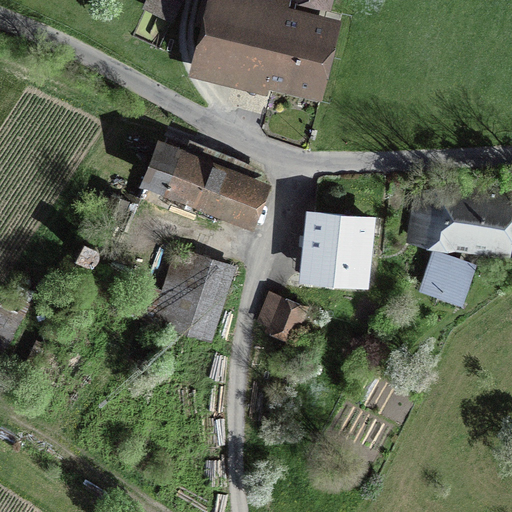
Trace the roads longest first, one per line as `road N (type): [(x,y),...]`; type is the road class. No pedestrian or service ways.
road 1 (unclassified): [(243,511),(242,334),(300,167)]
road 2 (unclassified): [(300,167),(0,15)]
road 3 (residential): [(511,163),(300,167)]
